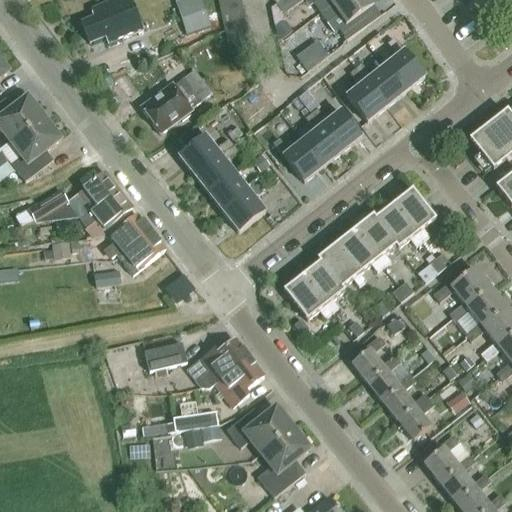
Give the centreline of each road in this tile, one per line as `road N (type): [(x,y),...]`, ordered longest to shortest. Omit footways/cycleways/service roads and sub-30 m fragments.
road 1 (residential): [(223,295),(0,6)]
road 2 (residential): [(391,511),(223,295)]
road 3 (residential): [(415,143),(223,295)]
road 4 (residential): [(511,264),(415,143)]
